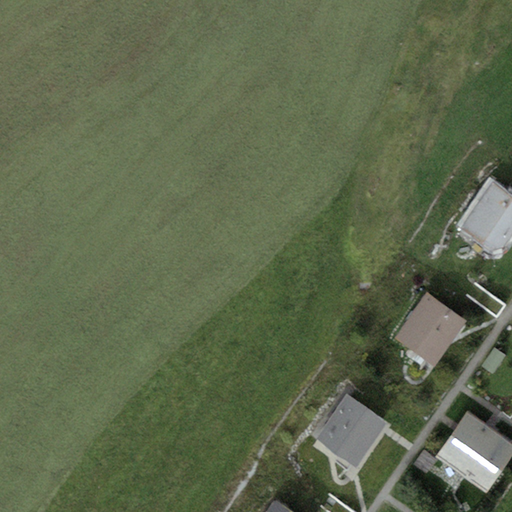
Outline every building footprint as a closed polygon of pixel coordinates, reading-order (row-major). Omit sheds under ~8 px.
[(511,194),(494,182),(460,230),(499,256),(511,236),(511,194)] [(427,292),(394,338),(434,366),(467,320),(427,292)] [(346,394),(316,438),(357,466),(387,422),(346,394)] [(511,455),(511,441),(468,410),(435,456),(486,492),(511,455)] [(291,511),(276,502),(268,511),(291,511)]
